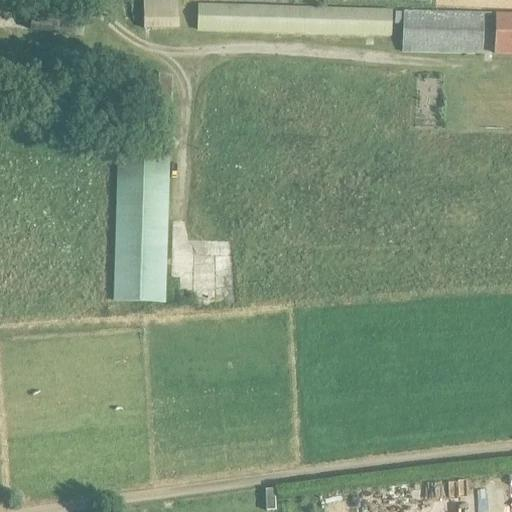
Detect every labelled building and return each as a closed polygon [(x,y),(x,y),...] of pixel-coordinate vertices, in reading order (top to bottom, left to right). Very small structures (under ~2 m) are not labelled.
[(179,29),(178,2),(143,3),(144,30),(179,29)] [(198,7),(197,32),(391,38),(392,11),(198,7)] [(32,10),(31,29),(71,35),(81,37),(84,17),(74,16),(32,10)] [(483,46),(483,37),(483,14),(403,12),(402,54),(483,56),(483,46)] [(511,14),(495,14),(495,37),(494,46),(494,56),(511,56),(511,14)] [(137,76),(135,129),(172,129),(173,77),(137,76)] [(118,156),(113,303),(164,304),(169,158),(118,156)] [(258,508),(269,507),(268,487),(257,487),(258,508)]
